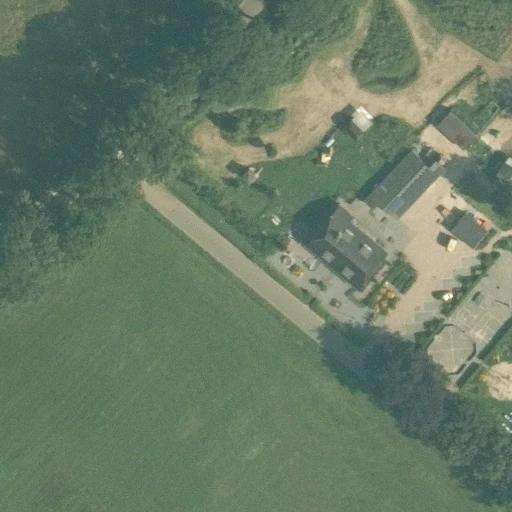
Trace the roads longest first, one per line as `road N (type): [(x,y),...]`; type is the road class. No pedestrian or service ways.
road 1 (unclassified): [(511,495),(116,156)]
road 2 (tertiary): [(116,156),(259,0)]
road 3 (tertiary): [(0,266),(116,156)]
